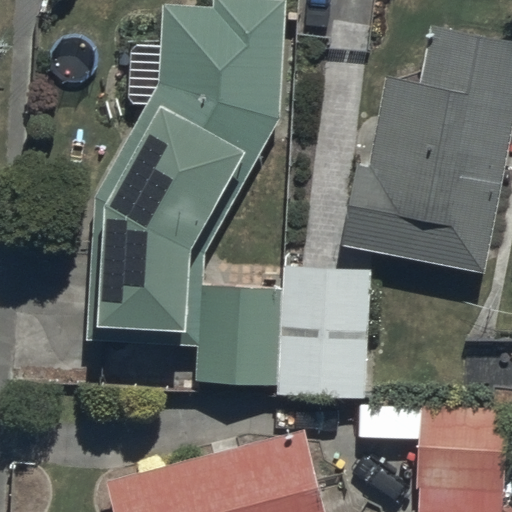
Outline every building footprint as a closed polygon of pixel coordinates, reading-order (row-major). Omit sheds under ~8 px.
[(95,193),(86,331),(192,337),(197,247),(276,127),(283,6),(182,0),(170,0),(166,85),(95,193)] [(511,45),(384,22),(342,247),(485,273),(511,131),(511,45)] [(279,283),(275,379),(275,389),(365,391),(369,259),(280,255),(279,283)] [(503,511),(506,407),(418,404),(415,511),(503,511)] [(106,482),(114,511),(326,511),(304,429),(106,482)]
